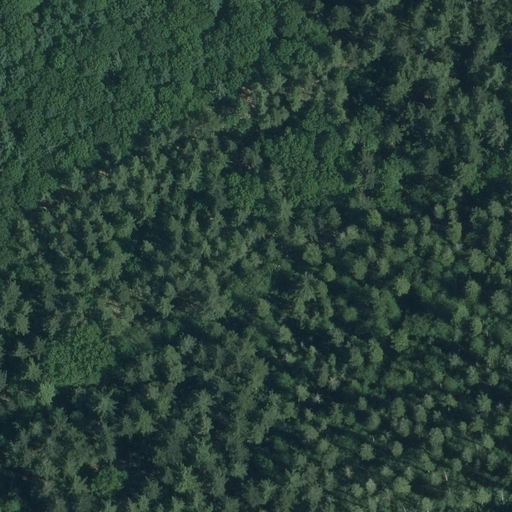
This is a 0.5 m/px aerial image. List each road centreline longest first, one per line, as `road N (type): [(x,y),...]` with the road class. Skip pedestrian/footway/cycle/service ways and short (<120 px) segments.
road 1 (track): [(0,410),(511,153)]
road 2 (track): [(202,511),(120,349)]
